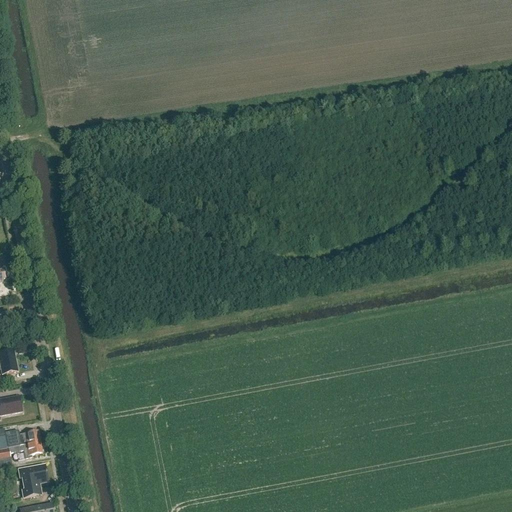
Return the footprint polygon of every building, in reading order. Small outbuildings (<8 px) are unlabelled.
[(6,312),(0,312),(0,326),(8,325),(6,312)] [(0,354),(0,372),(1,372),(2,377),(18,374),(14,352),(0,354)] [(0,417),(22,414),(19,398),(0,401),(0,417)] [(22,447),(39,444),(37,434),(21,437),(20,432),(5,435),(8,449),(17,447),(17,448),(22,447)] [(17,447),(8,449),(8,450),(0,451),(0,471),(12,469),(9,456),(24,453),(26,461),(32,460),(31,458),(42,455),(39,444),(22,447),(17,448),(17,447)] [(48,483),(45,467),(20,472),(21,480),(24,479),(26,491),(22,492),(24,500),(41,496),(39,485),(48,483)]
